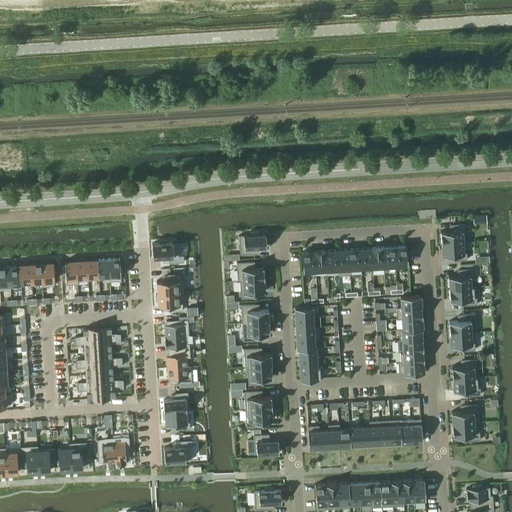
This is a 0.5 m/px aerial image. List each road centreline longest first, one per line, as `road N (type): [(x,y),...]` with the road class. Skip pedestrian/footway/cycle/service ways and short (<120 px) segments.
road 1 (residential): [(297,474),(282,237),(423,230),(438,464)]
road 2 (unclassified): [(0,50),(511,19)]
road 3 (unclassified): [(140,192),(228,177),(511,160)]
road 4 (residential): [(140,192),(156,462)]
road 5 (residential): [(297,474),(438,464)]
road 6 (unclassified): [(0,203),(140,192)]
